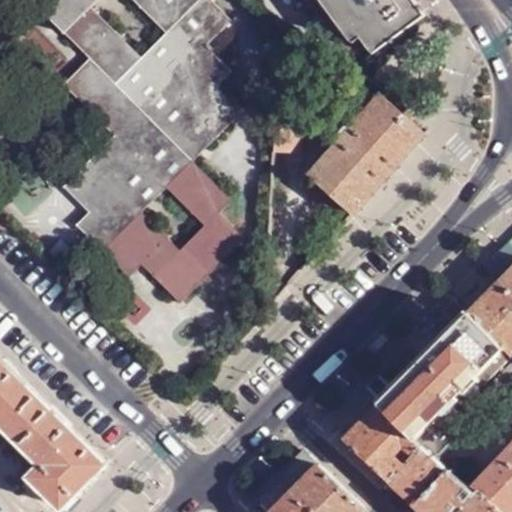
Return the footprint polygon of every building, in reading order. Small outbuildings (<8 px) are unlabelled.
[(141,159),(91,210),(79,222),(131,274),(143,262),(180,298),(242,234),(219,211),(231,198),(193,160),(244,108),(218,82),(229,70),(211,51),(213,47),(207,41),(230,19),(211,0),(44,0),(38,6),(89,57),(140,108),(115,133),(141,159)] [(322,0),(351,39),(359,32),(372,49),(423,12),(414,0),(410,0),(406,3),(403,0),(322,0)] [(363,75),(287,30),(280,43),(274,150),(300,151),(305,60),(324,73),(323,83),(347,98),(363,75)] [(140,108),(89,57),(65,83),(115,133),(140,108)] [(385,82),(392,73),(377,63),(372,73),(385,82)] [(308,172),(352,211),(423,131),(377,92),(308,172)] [(66,185),(91,210),(141,159),(115,133),(66,185)] [(485,267),(500,282),(511,269),(511,246),(509,243),(485,267)] [(511,269),(500,282),(470,312),(511,357),(511,269)] [(269,270),(267,307),(286,285),(269,270)] [(454,328),(467,315),(453,300),(439,314),(454,328)] [(511,357),(470,312),(467,315),(454,328),(381,402),(423,444),(426,447),(438,436),(436,434),(511,367),(511,357)] [(28,472),(60,505),(105,460),(0,356),(0,420),(40,460),(28,472)] [(511,393),(511,371),(479,400),(490,413),(511,393)] [(423,444),(381,402),(345,438),(390,481),(423,444)] [(457,420),(438,436),(426,447),(439,460),(468,434),(457,420)] [(423,444),(390,481),(415,504),(448,468),(439,460),(426,447),(423,444)] [(511,511),(511,446),(474,486),(481,493),(499,511),(511,511)] [(306,451),(258,499),(270,511),(363,511),(365,509),(306,451)] [(415,504),(422,511),(461,511),(477,492),(448,469),(448,468),(415,504)] [(499,511),(481,493),(479,494),(477,492),(461,511),(499,511)]
